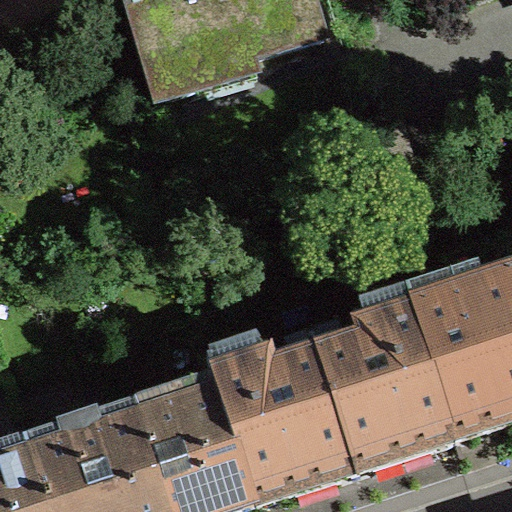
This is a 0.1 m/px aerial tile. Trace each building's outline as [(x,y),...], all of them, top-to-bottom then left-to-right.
[(138,0),(147,27),(135,34),(156,106),(201,93),(197,80),(324,42),(311,0),(138,0)] [(511,426),(511,278),(507,263),(501,243),(441,262),(449,286),(454,301),(412,314),(413,317),(455,445),(511,426)] [(317,361),(355,478),(455,445),(413,317),(366,332),(358,335),(362,346),(343,352),(317,361)] [(220,402),(255,511),(355,478),(317,361),(292,369),(272,375),(268,364),(262,366),(213,382),(215,386),(220,402)] [(142,434),(167,511),(251,511),(255,511),(220,402),(188,413),(186,409),(139,424),(142,434)] [(167,511),(142,434),(115,443),(112,434),(99,438),(96,425),(61,437),(66,453),(30,464),(45,511),(167,511)] [(0,511),(45,511),(30,464),(29,463),(0,472),(0,511)]
